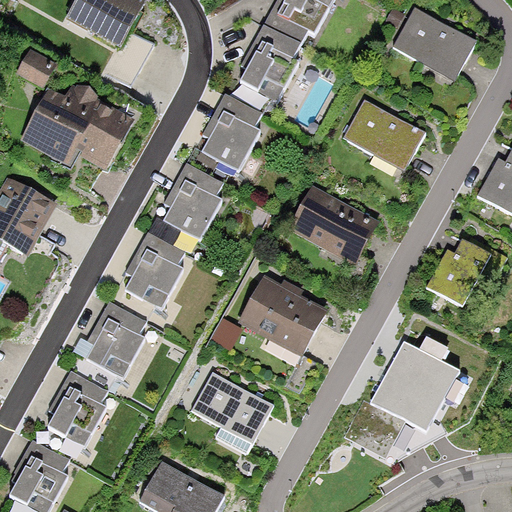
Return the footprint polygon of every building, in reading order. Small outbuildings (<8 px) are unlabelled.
[(103,78),(132,93),(155,49),(134,37),(150,6),(139,0),(82,0),(69,26),(117,51),(103,78)] [(279,0),(263,31),(301,52),(309,37),(315,40),(336,0),(279,0)] [(477,47),(417,14),(396,51),(456,85),(477,47)] [(263,31),(244,67),(253,72),(245,87),(277,104),(299,65),(294,63),(301,52),(263,31)] [(58,64),(31,50),(18,77),(45,90),(58,64)] [(73,183),(90,192),(100,174),(106,177),(140,115),(125,106),(127,101),(65,68),(24,144),(78,173),(73,183)] [(226,99),(206,138),(213,141),(204,157),(240,176),(261,136),(257,133),(264,120),(226,99)] [(427,138),(366,105),(345,142),(406,176),(427,138)] [(499,161),(476,201),(511,220),(511,154),(506,165),(499,161)] [(188,169),(165,207),(172,211),(164,224),(200,245),(223,206),(217,203),(224,190),(188,169)] [(11,187),(0,206),(0,253),(4,247),(28,260),(55,211),(11,187)] [(381,225),(313,189),(289,234),(357,269),(381,225)] [(149,239),(129,275),(136,278),(126,296),(163,317),(186,275),(179,271),(186,259),(149,239)] [(446,254),(426,292),(464,311),(478,284),(490,291),(504,262),(493,256),(491,262),(461,246),(455,258),(446,254)] [(327,318),(263,285),(240,329),(271,346),(265,356),(298,374),(302,367),(327,318)] [(111,307),(89,345),(97,349),(88,364),(123,384),(146,343),(141,340),(148,328),(111,307)] [(302,367),(290,391),(302,397),(314,373),(302,367)] [(277,412),(213,377),(192,415),(223,432),(214,448),(247,466),(277,412)] [(79,382),(52,432),(86,451),(107,412),(101,409),(108,397),(79,382)] [(441,391),(356,438),(375,474),(421,449),(433,471),(460,456),(448,434),(461,427),(441,391)] [(71,465),(41,450),(14,502),(33,511),(55,511),(70,483),(63,480),(71,465)] [(217,511),(223,501),(163,470),(143,508),(150,511),(217,511)]
